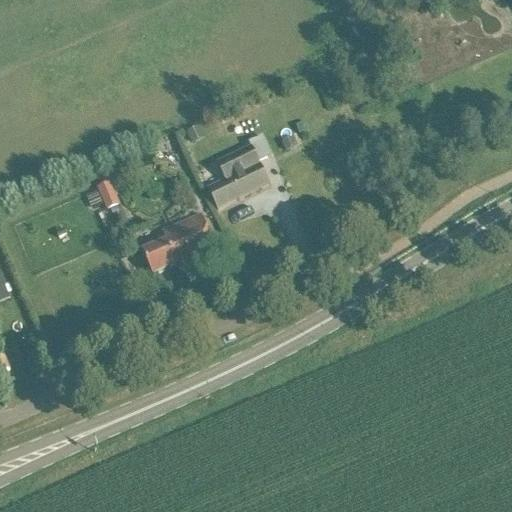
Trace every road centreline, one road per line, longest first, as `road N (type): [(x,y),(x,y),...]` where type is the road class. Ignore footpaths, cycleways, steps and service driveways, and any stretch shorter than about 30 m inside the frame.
road 1 (secondary): [(154,404),(342,312),(499,217)]
road 2 (unclassified): [(0,423),(333,279)]
road 3 (secondary): [(0,481),(154,404)]
road 4 (secondary): [(154,404),(0,459)]
